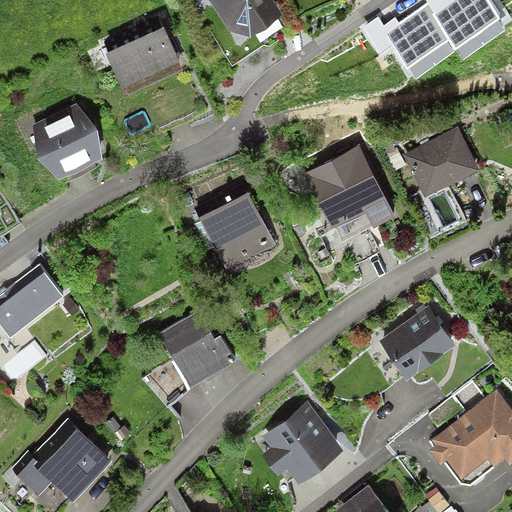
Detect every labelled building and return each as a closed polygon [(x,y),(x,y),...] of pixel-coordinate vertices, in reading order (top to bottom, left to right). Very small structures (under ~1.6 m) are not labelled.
[(281,15),(270,0),(208,0),(230,31),(250,36),(281,15)] [(428,0),(431,4),(398,26),(395,20),(383,28),(378,19),(365,28),(381,52),(394,43),(408,65),(450,37),(456,46),(499,18),(487,0),(428,0)] [(159,17),(101,42),(120,87),(179,62),(159,17)] [(76,108),(34,128),(35,161),(60,182),(99,164),(95,129),(76,108)] [(459,129),(405,155),(427,199),(481,172),(459,129)] [(359,146),(304,173),(334,232),(390,202),(359,146)] [(250,194),(201,219),(228,272),(277,247),(250,194)] [(61,300),(42,275),(0,307),(0,323),(12,338),(61,300)] [(431,307),(379,344),(406,381),(457,345),(431,307)] [(204,312),(160,337),(190,388),(233,363),(204,312)] [(511,405),(499,387),(430,435),(459,476),(491,454),(498,464),(511,453),(511,405)] [(342,445),(307,403),(263,439),(298,481),(342,445)] [(77,426),(37,467),(72,500),(111,459),(77,426)] [(340,511),(391,511),(369,482),(337,507),(340,511)]
